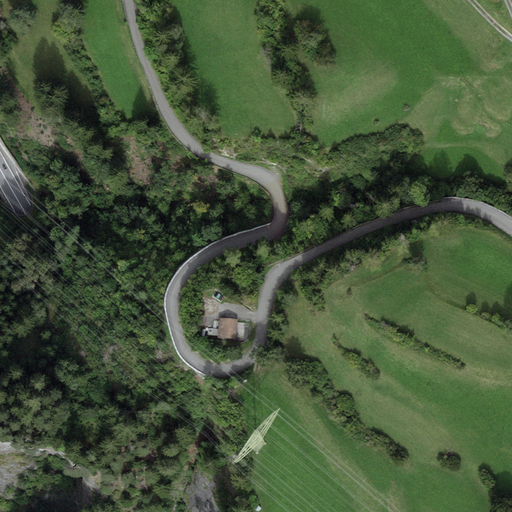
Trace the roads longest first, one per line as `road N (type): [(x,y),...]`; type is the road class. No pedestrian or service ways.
road 1 (tertiary): [(129,0),(158,97),(182,136),(267,180),(279,202),(273,228),(202,255),(175,287),(180,344),(203,366),(232,368),(249,358),(277,275),(345,236),(451,204),(511,226)]
road 2 (primary): [(294,511),(175,406),(109,333),(0,170)]
